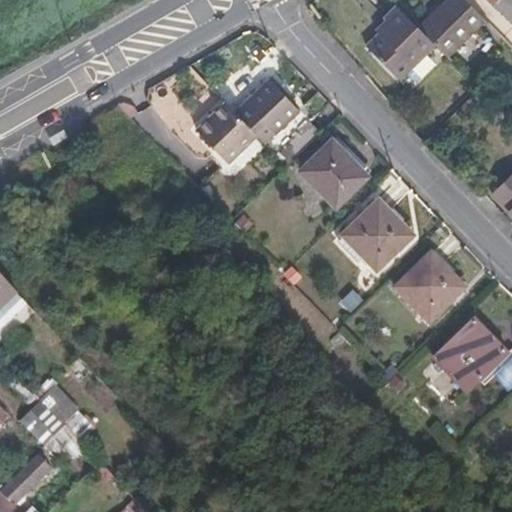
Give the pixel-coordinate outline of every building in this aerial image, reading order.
[(485,17),(467,0),(445,0),(418,26),(435,43),(447,55),(485,17)] [(511,0),(489,0),(492,3),(511,22),(511,0)] [(418,26),(397,4),(384,16),(390,22),(368,45),(401,79),(435,43),(418,26)] [(255,133),(265,143),(298,112),(269,82),(236,113),(255,133)] [(236,113),(225,101),(195,129),(226,162),(255,133),(236,113)] [(310,121),(276,154),(287,166),(321,133),(310,121)] [(338,206),(367,177),(333,141),(303,169),(338,206)] [(376,268),(412,234),(381,203),(345,236),(376,268)] [(432,255),(395,289),(429,324),(465,291),(432,255)] [(0,308),(15,294),(0,278),(0,308)] [(474,321),(432,359),(464,391),(504,354),(474,321)] [(75,392),(63,404),(83,426),(95,414),(75,392)] [(65,426),(36,396),(31,401),(42,413),(24,430),(42,449),(65,426)] [(0,407),(0,425),(9,417),(0,407)] [(65,426),(42,449),(32,459),(44,471),(76,438),(65,426)] [(0,511),(10,511),(3,504),(25,482),(29,485),(42,473),(30,461),(0,490),(0,511)] [(147,511),(135,500),(127,508),(131,511),(147,511)]
